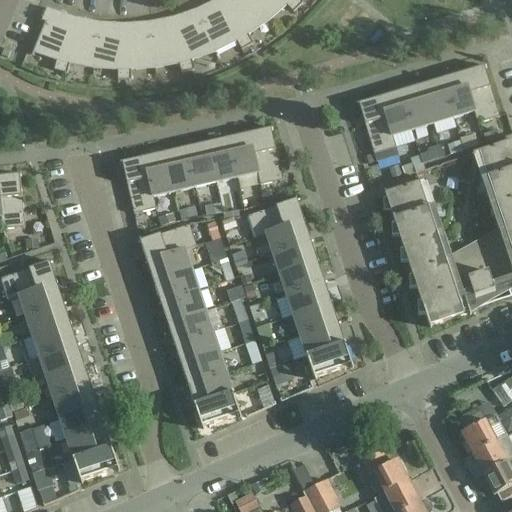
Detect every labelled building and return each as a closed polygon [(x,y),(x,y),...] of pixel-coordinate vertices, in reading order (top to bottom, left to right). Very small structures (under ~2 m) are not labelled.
[(247,49),(219,0),(218,0),(197,11),(215,54),(214,52),(235,41),(242,52),(247,49)] [(268,23),(250,0),(219,0),(247,49),(253,46),(247,34),(266,21),(268,23)] [(298,10),(288,0),(250,0),(268,23),(267,21),(287,8),(294,14),(298,10)] [(288,0),(298,10),(303,5),(298,0),(288,0)] [(61,74),(75,19),(47,10),(41,23),(45,25),(32,57),(33,58),(35,53),(57,60),(54,72),(61,74)] [(215,54),(197,11),(173,19),(188,74),(194,72),(191,60),(214,52),(214,54),(215,54)] [(94,70),(100,24),(75,19),(61,74),(67,76),(70,63),(93,68),(93,70),(94,70)] [(188,74),(173,19),(149,24),(155,70),(156,70),(155,68),(178,63),(182,75),(188,74)] [(124,82),(124,26),(100,24),(94,70),(94,68),(118,69),(118,82),(124,82)] [(155,70),(149,24),(124,26),(124,82),(131,82),(131,69),(154,68),(155,70)] [(463,75),(478,125),(499,119),(485,70),(487,70),(486,68),(463,75)] [(478,125),(463,75),(442,82),(454,120),(474,114),(477,126),(478,125)] [(454,120),(442,82),(422,88),(433,126),(454,120)] [(433,126),(422,88),(401,94),(412,132),(433,126)] [(380,100),(395,150),(396,150),(393,138),(412,132),(401,94),(380,100)] [(395,150),(380,100),(357,107),(358,108),(359,108),(374,157),(395,150)] [(248,136),(257,176),(260,187),(282,182),(271,133),(273,132),(273,131),(248,136)] [(483,137),(487,145),(499,140),(497,133),(483,137)] [(229,141),(238,180),(257,176),(248,136),(229,141)] [(238,180),(229,141),(207,146),(216,185),(238,180)] [(511,141),(511,142),(511,141),(511,143),(473,156),(498,232),(451,258),(426,182),(386,195),(386,194),(385,194),(429,328),(470,315),(467,304),(511,289),(511,141)] [(447,147),(450,156),(462,152),(460,143),(447,147)] [(216,185),(207,146),(186,151),(195,190),(216,185)] [(424,166),(440,161),(444,159),(441,150),(421,156),(424,166)] [(195,190),(186,151),(164,156),(173,195),(195,190)] [(173,195),(164,156),(145,160),(153,199),(173,195)] [(156,211),(153,199),(145,160),(120,166),(121,167),(122,167),(134,216),(156,211)] [(401,169),(404,178),(415,175),(412,166),(401,169)] [(401,177),(398,168),(389,171),(393,180),(401,177)] [(0,179),(0,212),(1,219),(2,231),(25,229),(20,178),(22,178),(22,177),(0,179)] [(270,194),(262,196),(265,206),(273,204),(270,194)] [(255,241),(266,237),(304,224),(297,201),(295,201),(296,203),(248,219),(255,241)] [(205,209),(206,218),(221,215),(220,207),(205,209)] [(179,214),(181,222),(197,218),(195,209),(179,214)] [(158,221),(161,229),(175,224),(173,216),(158,221)] [(233,220),(222,224),(225,232),(236,229),(233,220)] [(212,243),(220,241),(215,224),(207,227),(212,243)] [(304,224),(266,237),(273,257),(311,244),(304,224)] [(147,266),(185,253),(197,250),(190,228),(141,243),(141,242),(139,242),(147,266)] [(229,250),(250,247),(248,233),(227,237),(229,250)] [(37,241),(26,241),(26,251),(37,250),(37,241)] [(219,265),(227,262),(220,241),(205,246),(211,266),(219,264),(219,265)] [(280,277),(318,264),(311,244),(273,257),(280,277)] [(154,286),(192,274),(185,253),(147,266),(154,286)] [(248,265),(244,253),(232,257),(235,269),(248,265)] [(227,262),(219,265),(226,284),(234,281),(227,262)] [(8,303),(19,299),(57,287),(49,263),(48,264),(49,265),(1,281),(8,303)] [(287,298),(325,285),(318,264),(280,277),(287,298)] [(192,274),(154,286),(161,307),(199,294),(192,274)] [(252,284),(249,277),(240,280),(243,287),(252,284)] [(293,318),(331,305),(325,285),(287,298),(293,318)] [(26,320),(64,307),(57,287),(19,299),(26,320)] [(245,290),(248,302),(256,299),(253,288),(245,290)] [(227,294),(231,305),(241,302),(246,300),(242,289),(227,294)] [(199,294),(161,307),(168,327),(206,315),(199,294)] [(482,302),(488,320),(508,312),(502,295),(482,302)] [(238,326),(248,323),(241,302),(231,305),(238,326)] [(300,338),(338,326),(331,305),(293,318),(300,338)] [(260,306),(249,309),(253,322),(264,319),(260,306)] [(64,307),(26,320),(33,340),(71,327),(64,307)] [(206,315),(168,327),(174,348),(212,335),(206,315)] [(248,323),(238,326),(245,346),(242,347),(242,348),(254,344),(248,323)] [(338,326),(300,338),(307,359),(345,346),(338,326)] [(71,327),(33,340),(40,360),(78,348),(71,327)] [(274,345),(268,327),(256,331),(262,348),(274,345)] [(1,351),(9,348),(6,335),(0,337),(0,351),(1,351)] [(212,335),(174,348),(181,368),(219,355),(212,335)] [(345,346),(307,359),(315,382),(316,381),(315,380),(351,368),(351,369),(353,369),(345,346)] [(78,348),(40,360),(46,381),(84,368),(78,348)] [(270,370),(281,366),(276,354),(265,357),(270,370)] [(219,355),(181,368),(188,388),(226,376),(219,355)] [(294,383),(289,366),(270,372),(275,388),(294,383)] [(84,368),(46,381),(53,401),(91,388),(84,368)] [(10,374),(0,376),(0,377),(4,389),(14,386),(10,374)] [(226,376),(188,388),(195,409),(233,396),(226,376)] [(511,380),(492,393),(503,410),(511,403),(511,380)] [(91,388),(53,401),(60,421),(98,409),(91,388)] [(263,410),(274,406),(268,388),(257,391),(263,410)] [(6,398),(12,414),(22,411),(16,394),(6,398)] [(233,396),(195,409),(202,432),(203,431),(203,430),(239,417),(239,419),(240,418),(233,396)] [(245,419),(261,415),(258,404),(242,409),(245,419)] [(0,422),(12,418),(8,406),(0,409),(0,422)] [(98,409),(60,421),(67,442),(105,429),(98,409)] [(472,457),(507,439),(491,410),(481,416),(486,423),(461,436),(472,457)] [(26,411),(14,416),(16,423),(29,419),(26,411)] [(0,439),(4,453),(18,449),(11,428),(0,431),(0,439)] [(105,429),(67,442),(73,462),(112,449),(105,429)] [(20,435),(26,455),(39,451),(33,431),(20,435)] [(483,477),(511,461),(511,447),(507,439),(472,457),(483,477)] [(11,474),(24,469),(18,449),(4,453),(11,474)] [(112,449),(73,462),(81,485),(82,485),(82,483),(118,471),(118,473),(119,472),(112,449)] [(32,476),(47,471),(39,451),(26,455),(25,456),(32,476)] [(373,475),(384,496),(409,483),(398,462),(390,466),(383,453),(362,464),(369,478),(373,475)] [(511,499),(511,461),(483,477),(494,498),(498,496),(502,505),(511,499)] [(24,469),(11,474),(15,487),(29,482),(24,469)] [(47,471),(32,476),(38,493),(53,488),(47,471)] [(315,489),(327,511),(334,511),(340,509),(326,483),(315,489)] [(403,511),(420,503),(409,483),(384,496),(374,502),(379,511),(403,511)] [(327,511),(315,489),(304,495),(313,511),(327,511)] [(313,511),(307,500),(290,508),(292,511),(313,511)] [(431,511),(425,500),(420,503),(403,511),(431,511)]
